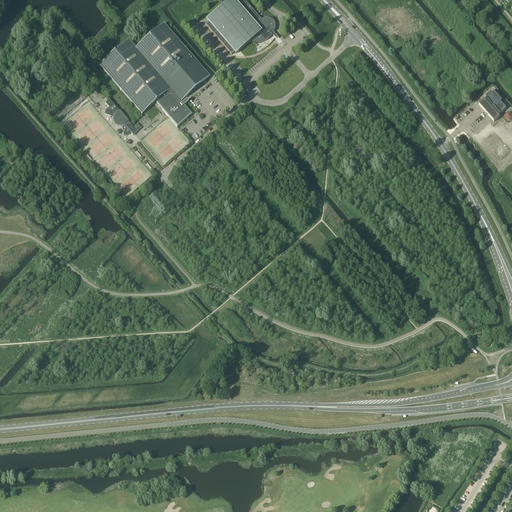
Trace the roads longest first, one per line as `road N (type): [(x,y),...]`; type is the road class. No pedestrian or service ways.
road 1 (unclassified): [(511,427),(486,414),(317,431),(205,420),(0,441)]
road 2 (primary): [(0,429),(217,407),(325,407)]
road 3 (unclassified): [(332,56),(278,102),(251,96),(162,176)]
road 4 (secondary): [(477,208),(438,142),(355,35)]
road 5 (primary): [(325,407),(500,400)]
road 6 (primary): [(498,384),(409,402),(325,407)]
